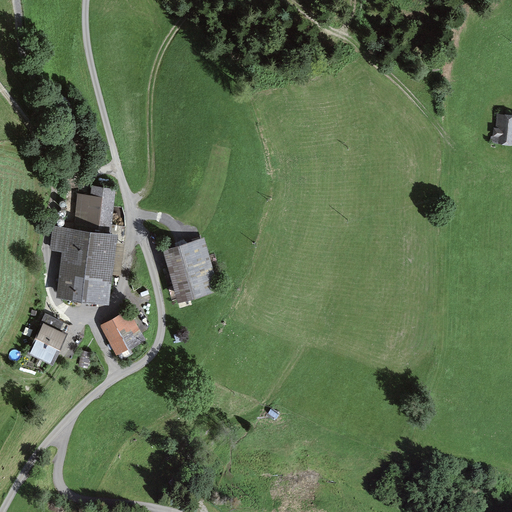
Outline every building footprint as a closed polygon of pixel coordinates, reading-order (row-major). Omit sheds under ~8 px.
[(495,143),(511,144),(511,118),(498,117),(495,143)] [(105,296),(113,233),(107,232),(112,189),(94,187),(92,196),(78,194),(74,228),(57,226),(55,245),(65,246),(60,290),(105,296)] [(202,238),(162,250),(177,303),(217,291),(202,238)] [(118,356),(143,342),(128,313),(102,327),(118,356)] [(51,359),(64,330),(57,327),(60,321),(47,315),(31,350),(51,359)]
